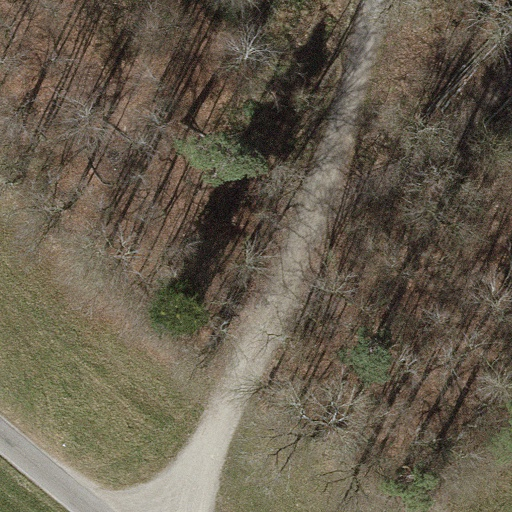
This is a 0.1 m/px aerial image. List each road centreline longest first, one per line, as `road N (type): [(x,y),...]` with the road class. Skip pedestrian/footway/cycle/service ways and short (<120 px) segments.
road 1 (track): [(179,511),(329,172),(369,0)]
road 2 (track): [(511,68),(405,171),(310,220)]
road 3 (residential): [(0,429),(99,511)]
